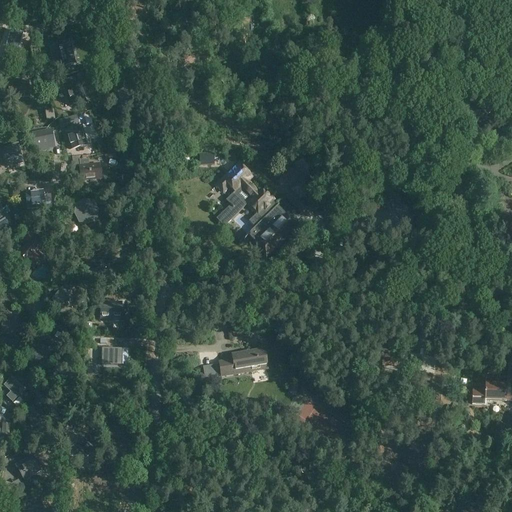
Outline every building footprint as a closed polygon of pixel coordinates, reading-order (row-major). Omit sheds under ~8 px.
[(22,34),(11,31),(4,57),(15,60),(22,34)] [(247,44),(247,32),(239,31),(238,43),(247,44)] [(69,41),(56,45),(62,69),(75,65),(69,41)] [(64,88),(70,108),(87,103),(80,82),(76,83),(75,78),(64,81),(66,87),(64,88)] [(28,81),(8,83),(9,99),(29,97),(28,81)] [(44,112),(45,121),(54,120),(53,111),(44,112)] [(67,130),(64,131),(69,150),(86,145),(84,138),(81,127),(78,128),(67,131),(67,130)] [(50,131),(33,134),(36,152),(47,149),(47,147),(53,146),(50,131)] [(2,149),(5,158),(7,166),(17,163),(17,165),(23,163),(20,154),(18,144),(2,149)] [(308,177),(317,168),(302,153),(293,162),(308,177)] [(200,155),(200,166),(214,165),(213,154),(200,155)] [(88,160),(72,162),(73,168),(79,168),(80,182),(101,180),(100,165),(89,166),(88,160)] [(222,180),(215,186),(223,194),(223,195),(230,188),(234,193),(226,200),(226,201),(230,206),(216,219),(224,228),(248,204),(258,214),(262,219),(277,204),(275,202),(276,201),(262,187),(258,191),(248,181),(251,179),(239,165),(222,180)] [(303,177),(290,190),(300,201),(314,188),(303,177)] [(43,191),(25,193),(27,211),(43,209),(43,210),(46,210),(45,213),(50,214),(51,209),(53,209),(51,197),(44,198),(43,191)] [(89,225),(97,220),(98,210),(94,201),(83,201),(74,205),(74,215),(79,224),(89,225)] [(299,225),(291,217),(290,218),(279,207),(279,206),(277,204),(262,219),(258,214),(250,222),(256,228),(250,234),(260,245),(259,247),(267,256),(299,225)] [(4,213),(0,215),(0,232),(11,225),(4,213)] [(28,246),(19,256),(30,265),(29,266),(34,269),(35,267),(34,266),(41,258),(35,253),(40,247),(31,239),(30,239),(29,238),(24,243),(28,246)] [(13,260),(21,249),(14,243),(5,252),(13,260)] [(89,273),(97,290),(116,281),(112,274),(101,279),(96,270),(89,273)] [(69,282),(52,301),(60,308),(72,292),(71,291),(74,286),(72,284),(69,282)] [(121,304),(100,304),(100,320),(121,320),(121,304)] [(1,314),(0,329),(0,335),(15,336),(16,315),(1,314)] [(35,346),(29,366),(48,370),(52,349),(35,346)] [(101,349),(101,366),(122,366),(122,350),(101,349)] [(232,356),(233,361),(219,364),(221,377),(267,370),(264,351),(232,356)] [(389,356),(380,356),(380,359),(383,359),(382,366),(398,367),(398,361),(395,360),(389,359),(389,356)] [(84,365),(84,373),(94,373),(93,373),(94,367),(85,366),(85,365),(84,365)] [(12,403),(24,391),(11,379),(5,386),(11,392),(6,398),(12,403)] [(473,391),(472,405),(484,405),(484,401),(492,401),(505,402),(511,401),(511,396),(505,396),(506,386),(485,385),(485,391),(473,391)] [(289,386),(288,394),(296,394),(297,386),(289,386)] [(261,400),(270,406),(278,393),(269,387),(261,400)] [(47,419),(35,405),(24,416),(36,429),(47,419)] [(2,425),(1,436),(9,436),(10,426),(2,425)] [(124,427),(106,427),(108,435),(112,449),(124,449),(124,427)] [(83,461),(92,454),(95,458),(99,455),(85,439),(76,446),(79,449),(75,452),(83,461)] [(25,461),(16,466),(25,481),(41,472),(32,457),(25,461)] [(12,485),(0,482),(0,494),(10,497),(13,486),(12,485)]
